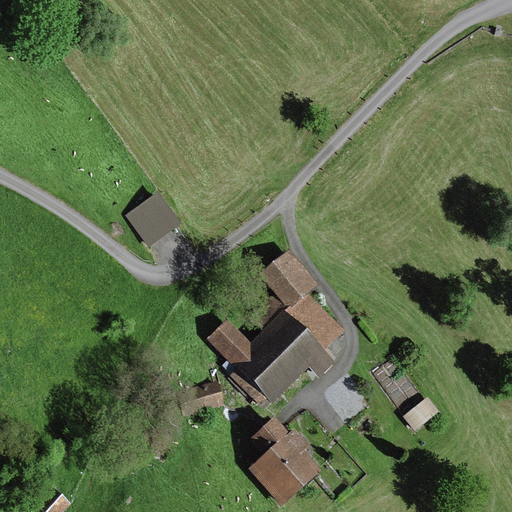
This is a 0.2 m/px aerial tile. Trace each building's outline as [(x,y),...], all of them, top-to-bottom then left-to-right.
[(177,229),(154,196),(123,218),(146,251),(177,229)] [(342,336),(306,299),(316,291),(285,254),(252,281),(265,299),(244,320),(259,335),(247,347),(223,323),(204,341),(267,409),(305,374),(315,382),(333,367),(320,357),(342,336)] [(221,408),(217,384),(179,390),(183,414),(221,408)] [(438,415),(426,400),(401,420),(413,435),(438,415)] [(304,454),(289,436),(283,441),(269,425),(246,445),(260,461),(246,473),(279,510),(316,478),(299,458),(304,454)] [(64,511),(67,509),(55,500),(44,511),(64,511)]
